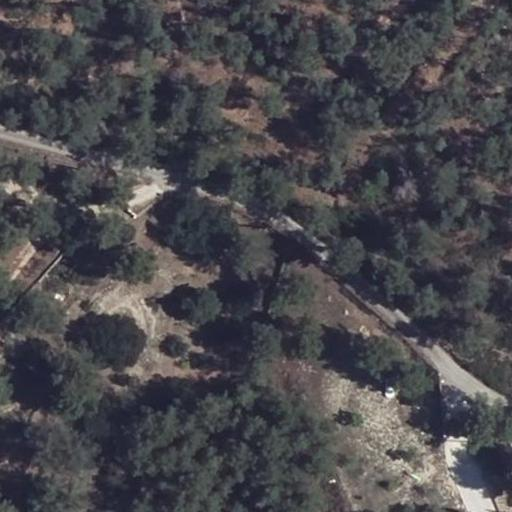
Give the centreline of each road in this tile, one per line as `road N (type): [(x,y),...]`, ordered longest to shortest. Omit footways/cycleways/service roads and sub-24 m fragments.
road 1 (residential): [(511,405),(272,217),(0,125)]
road 2 (unknown): [(466,511),(458,370)]
